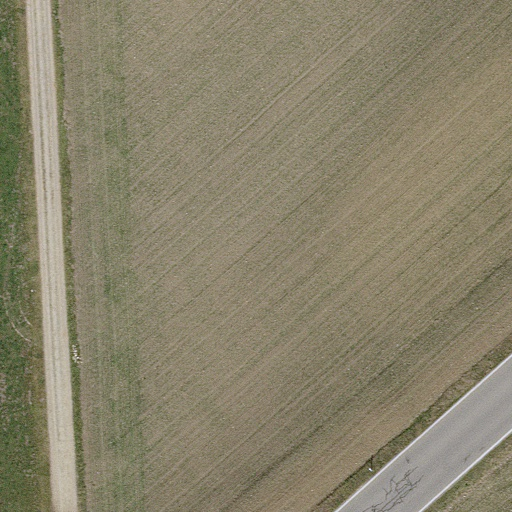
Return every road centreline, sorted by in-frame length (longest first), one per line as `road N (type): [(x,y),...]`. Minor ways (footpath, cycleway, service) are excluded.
road 1 (track): [(37,0),(60,511)]
road 2 (tertiary): [(383,511),(511,397)]
